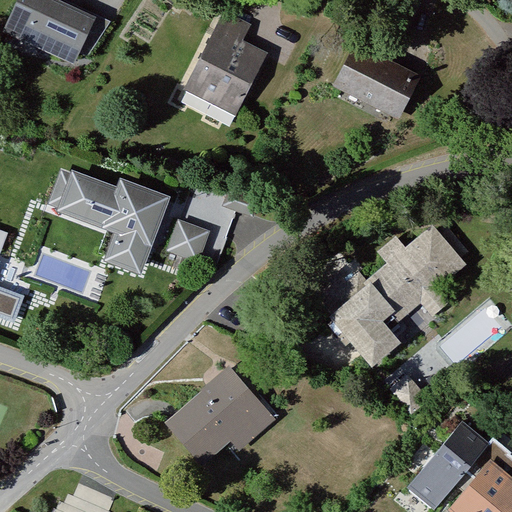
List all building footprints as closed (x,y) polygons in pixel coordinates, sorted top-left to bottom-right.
[(95,14),(61,0),(17,0),(3,35),(73,65),(95,14)] [(250,23),(219,8),(181,87),(240,115),(270,52),(243,39),(250,23)] [(416,84),(350,52),(333,88),(399,119),(416,84)] [(117,189),(72,172),(57,210),(114,232),(102,264),(143,280),(175,197),(121,177),(117,189)] [(210,231),(179,220),(169,250),(200,261),(210,231)] [(458,260),(428,227),(408,244),(397,231),(374,252),(385,264),(327,316),(375,369),(426,323),(409,304),(458,260)] [(277,415),(229,362),(166,419),(202,458),(229,435),(240,448),(277,415)] [(467,469),(489,441),(462,420),(410,486),(437,507),(467,469)] [(489,441),(467,469),(477,478),(454,507),(459,511),(511,511),(511,449),(494,434),(489,441)]
